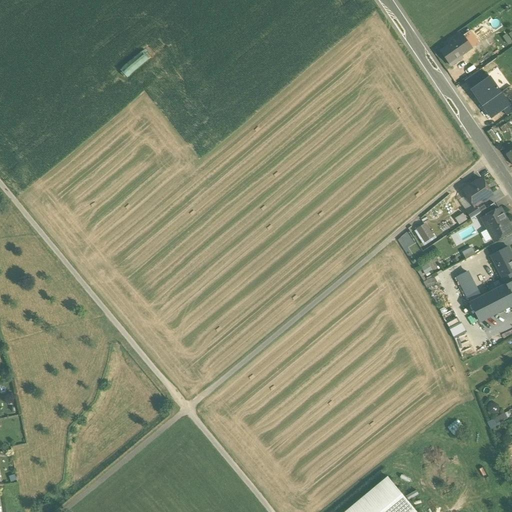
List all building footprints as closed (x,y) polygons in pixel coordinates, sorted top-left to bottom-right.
[(482,23),(471,31),(479,43),(491,35),(482,23)] [(463,37),(441,52),(451,67),(459,61),(457,59),(471,49),(463,37)] [(464,81),(471,91),(489,78),(486,73),(483,75),(479,70),(464,81)] [(482,107),(500,94),(489,78),(471,91),(482,107)] [(500,94),(482,107),(491,118),(502,110),(509,105),(500,94)] [(511,102),(509,105),(502,110),(507,116),(511,112),(511,102)] [(511,149),(508,144),(501,149),(506,155),(511,150),(511,149)] [(481,179),(463,191),(462,194),(465,197),(468,198),(474,207),(475,208),(482,203),(492,196),(481,179)] [(482,203),(475,208),(474,207),(466,212),(471,219),(479,214),(486,209),(482,203)] [(486,209),(479,214),(482,220),(497,211),(494,204),(486,209)] [(497,211),(482,220),(489,233),(493,231),(496,237),(499,238),(503,235),(504,233),(511,229),(500,209),(497,211)] [(424,222),(414,229),(425,245),(435,237),(424,222)] [(472,247),(462,250),(465,258),(474,255),(472,247)] [(511,260),(506,249),(491,256),(502,278),(511,272),(511,260)] [(467,272),(457,278),(462,287),(472,282),(467,272)] [(511,272),(502,278),(506,285),(507,285),(511,282),(511,272)] [(434,277),(424,283),(427,288),(437,283),(434,277)] [(480,299),(472,282),(462,287),(470,304),(480,299)] [(480,299),(470,304),(479,322),(511,305),(511,295),(507,285),(506,285),(480,299)] [(456,326),(449,329),(454,339),(461,336),(456,326)] [(387,477),(345,511),(415,511),(416,511),(387,477)]
